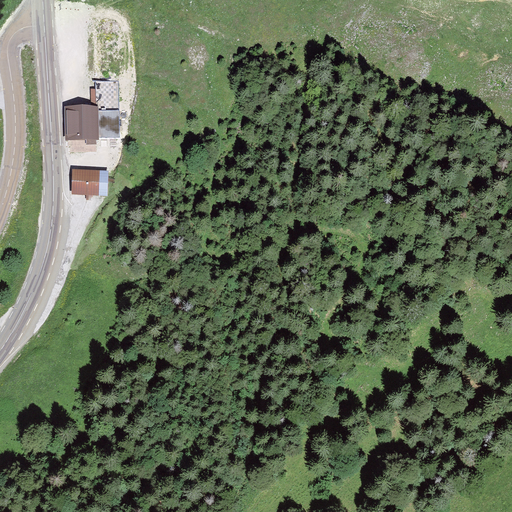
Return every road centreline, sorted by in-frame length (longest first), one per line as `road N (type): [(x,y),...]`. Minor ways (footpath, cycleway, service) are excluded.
road 1 (primary): [(0,351),(49,237),(44,25)]
road 2 (tertiary): [(44,25),(18,31),(7,47),(15,142),(0,214)]
